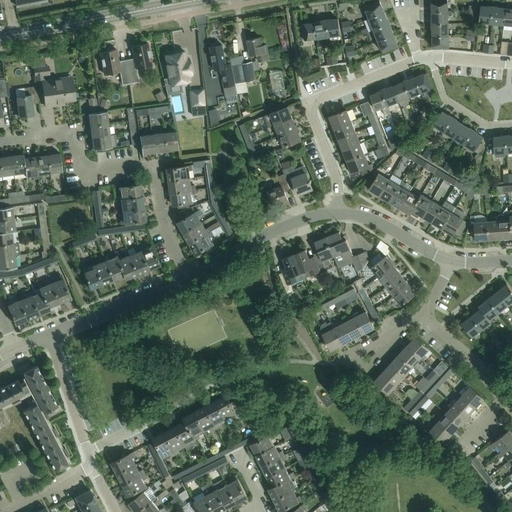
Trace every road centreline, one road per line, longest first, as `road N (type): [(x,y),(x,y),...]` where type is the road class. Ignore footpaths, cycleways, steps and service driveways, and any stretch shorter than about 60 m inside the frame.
road 1 (residential): [(186,278),(159,216),(151,164),(89,170),(72,137),(0,147)]
road 2 (residential): [(339,211),(313,123),(314,100),(418,60)]
road 3 (secondary): [(0,37),(198,0)]
road 4 (residential): [(186,278),(255,238),(339,211)]
road 5 (residential): [(49,334),(186,278)]
road 6 (residential): [(87,453),(205,396)]
road 7 (residential): [(87,453),(49,334)]
road 8 (residential): [(339,211),(450,265)]
